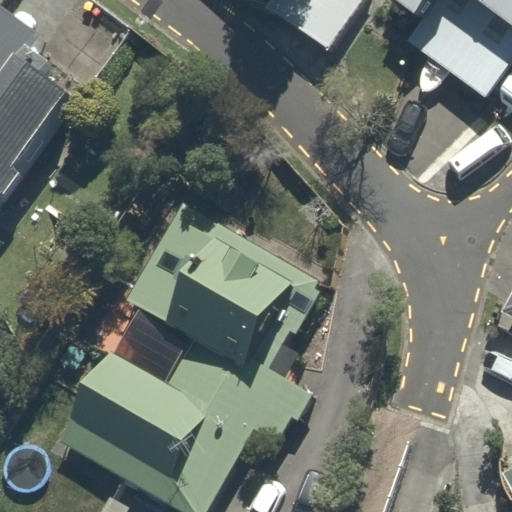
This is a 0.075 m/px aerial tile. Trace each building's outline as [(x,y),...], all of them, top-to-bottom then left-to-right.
[(0,202),(10,208),(92,92),(40,56),(52,39),(44,34),(67,0),(5,0),(1,6),(0,5),(0,202)] [(378,0),(280,0),(272,11),(332,58),(378,0)] [(511,0),(415,0),(408,10),(428,25),(411,48),(491,107),(511,78),(511,64),(447,15),(457,0),(481,0),(511,22),(511,0)] [(319,285),(188,214),(135,313),(201,349),(179,389),(120,357),(70,450),(184,511),(220,511),(264,432),(296,449),(322,399),(279,376),(310,319),(303,315),(319,285)] [(511,305),(497,331),(511,338),(511,305)]
